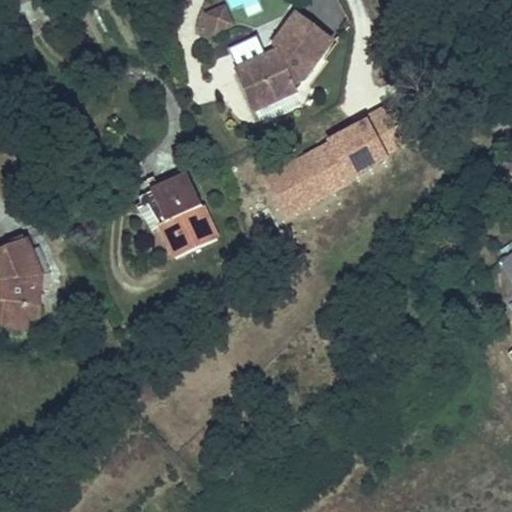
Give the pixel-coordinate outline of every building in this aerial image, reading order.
[(211,34),(232,33),(231,10),(210,11),(211,34)] [(306,23),(289,11),(266,45),(229,64),(250,101),(285,82),(283,74),(294,69),(309,47),(319,33),(306,23)] [(124,182),(134,202),(147,196),(162,224),(157,226),(174,257),(213,236),(181,175),(152,191),(142,173),(124,182)] [(147,196),(134,202),(136,206),(133,208),(151,230),(157,226),(162,224),(147,196)] [(18,241),(0,250),(0,260),(8,276),(17,277),(11,322),(42,327),(50,271),(30,234),(18,241)] [(511,251),(502,259),(511,272),(511,251)]
